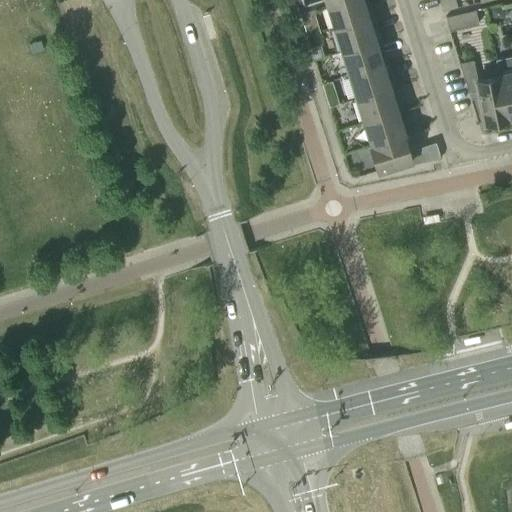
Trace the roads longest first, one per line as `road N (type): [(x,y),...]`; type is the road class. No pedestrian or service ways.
road 1 (unclassified): [(209,184),(280,439)]
road 2 (secondary): [(39,511),(280,439)]
road 3 (secondary): [(280,439),(511,382)]
road 4 (residential): [(407,0),(456,155),(511,145)]
road 5 (unclassified): [(120,0),(155,111),(209,184)]
road 6 (unclassified): [(209,184),(211,108),(177,0)]
